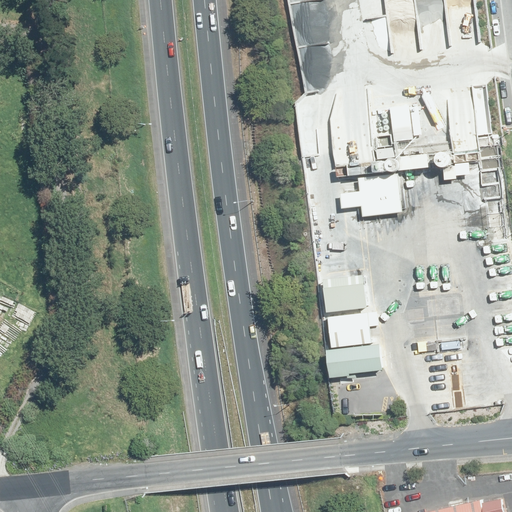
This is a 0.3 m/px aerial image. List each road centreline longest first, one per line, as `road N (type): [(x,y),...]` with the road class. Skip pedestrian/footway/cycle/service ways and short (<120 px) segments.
road 1 (tertiary): [(0,511),(35,492),(93,479),(511,437)]
road 2 (unknown): [(0,45),(34,59),(53,104),(76,307),(15,432),(5,461),(6,508)]
road 3 (motorway): [(224,494),(178,184),(162,0)]
road 4 (unknown): [(511,397),(463,251),(438,235),(397,249),(384,289),(421,447)]
road 5 (motorway): [(222,172),(289,511)]
road 6 (motorway): [(222,172),(270,491)]
road 7 (motorway): [(206,0),(222,172)]
